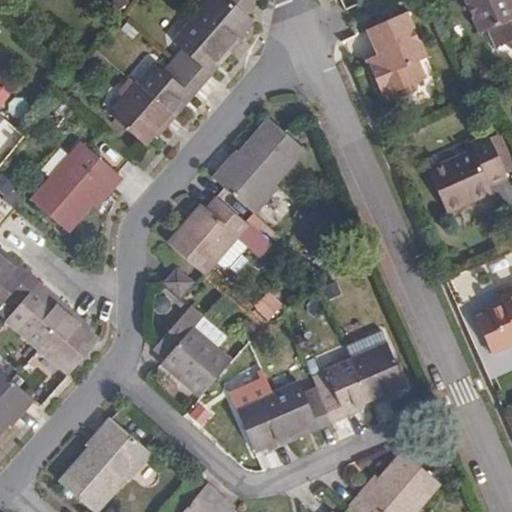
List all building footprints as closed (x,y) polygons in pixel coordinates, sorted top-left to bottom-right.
[(150,52),(131,74),(107,103),(142,131),(158,112),(164,116),(172,107),(166,102),(185,80),(190,84),(199,74),(210,61),(205,56),(222,36),(227,40),(236,29),(231,25),(247,6),(239,0),(193,0),(187,8),(170,29),(182,39),(172,51),(162,62),(150,52)] [(511,6),(509,0),(464,0),(468,9),(480,37),(488,33),(495,51),(503,47),(511,52),(511,51),(511,6)] [(381,70),(366,76),(378,102),(386,99),(393,103),(413,95),(414,86),(423,83),(415,66),(422,63),(403,17),(363,35),(373,59),(376,58),(381,70)] [(361,64),(366,76),(381,70),(376,58),(373,59),(361,64)] [(228,145),(210,168),(255,204),(278,177),(271,172),(301,135),(270,110),(235,152),(228,145)] [(80,134),(34,191),(66,216),(103,171),(111,177),(120,167),(80,134)] [(447,214),(475,202),(472,194),(489,187),(507,178),(506,174),(491,141),(490,137),(471,146),(474,151),(428,172),(447,214)] [(511,167),(499,138),(491,141),(506,174),(511,170),(511,167)] [(0,160),(2,162),(8,155),(0,147),(0,160)] [(202,194),(171,232),(205,260),(236,222),(257,240),(267,228),(216,186),(206,198),(202,194)] [(472,194),(475,202),(492,194),(489,187),(472,194)] [(0,292),(3,290),(15,299),(6,310),(19,321),(41,339),(70,363),(97,329),(80,316),(84,311),(72,300),(67,305),(46,287),(50,282),(37,272),(25,261),(20,266),(0,250),(4,245),(0,241),(0,292)] [(180,258),(168,272),(182,283),(194,269),(180,258)] [(489,310),(490,314),(506,349),(511,346),(511,296),(501,302),(503,304),(489,310)] [(177,313),(157,338),(170,348),(165,354),(204,385),(232,350),(225,343),(195,320),(200,314),(185,302),(177,313)] [(506,349),(490,314),(479,320),(484,335),(494,355),(506,349)] [(349,337),(356,349),(392,333),(385,320),(349,337)] [(392,333),(356,349),(331,361),(337,373),(323,380),(311,386),(304,372),(240,401),(260,445),(284,434),(287,439),(300,433),(298,428),(324,416),(327,420),(352,409),(350,404),(375,392),(379,399),(393,392),(390,385),(412,375),(392,333)] [(0,421),(12,407),(17,410),(33,390),(0,363),(0,421)] [(103,434),(68,478),(100,504),(129,470),(133,473),(156,445),(113,410),(96,429),(103,434)] [(367,487),(357,500),(373,511),(415,511),(447,474),(411,445),(373,492),(367,487)] [(212,476),(183,511),(242,511),(226,499),(231,493),(212,476)]
